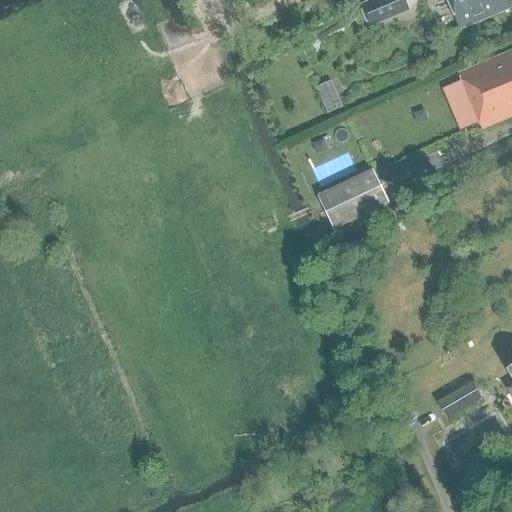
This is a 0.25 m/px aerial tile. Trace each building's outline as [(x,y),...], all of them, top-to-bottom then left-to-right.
[(402,0),(375,0),(359,7),(368,27),(407,11),(402,0)] [(446,0),(459,29),(508,8),(504,0),(446,0)] [(458,132),(477,124),(479,129),(511,115),(511,50),(456,73),(461,85),(442,93),(458,132)] [(315,88),(326,113),(341,107),(330,82),(315,88)] [(388,206),(372,171),(316,197),(333,232),(388,206)] [(435,404),(437,408),(446,421),(481,399),(471,382),(435,404)]
